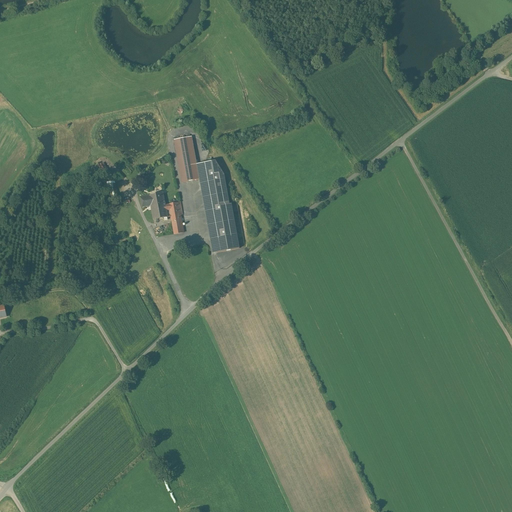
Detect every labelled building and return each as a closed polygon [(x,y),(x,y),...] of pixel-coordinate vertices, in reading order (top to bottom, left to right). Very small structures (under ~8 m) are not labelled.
[(192,136),(174,139),(181,181),(199,178),(192,136)] [(215,160),(201,162),(205,182),(225,178),(224,174),(215,160)] [(133,170),(123,161),(120,164),(130,173),(133,170)] [(103,163),(99,166),(107,178),(111,175),(103,163)] [(225,178),(205,182),(206,189),(226,186),(225,178)] [(114,180),(106,182),(106,184),(109,196),(111,204),(119,201),(114,180)] [(226,186),(206,189),(217,252),(239,248),(231,203),(229,203),(226,186)] [(149,196),(140,197),(142,207),(150,205),(151,211),(165,208),(165,205),(164,202),(162,192),(148,195),(149,196)] [(180,202),(165,205),(165,208),(166,210),(170,210),(172,216),(171,216),(174,234),(184,233),(180,215),(182,214),(180,202)] [(165,208),(151,211),(153,219),(163,218),(167,217),(166,210),(165,208)]
